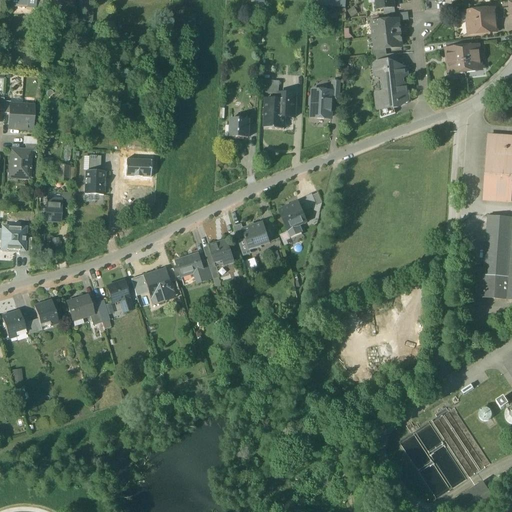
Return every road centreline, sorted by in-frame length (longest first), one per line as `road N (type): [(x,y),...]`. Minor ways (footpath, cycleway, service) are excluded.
road 1 (residential): [(0,289),(112,258),(286,175),(424,123)]
road 2 (residential): [(442,354),(457,111)]
